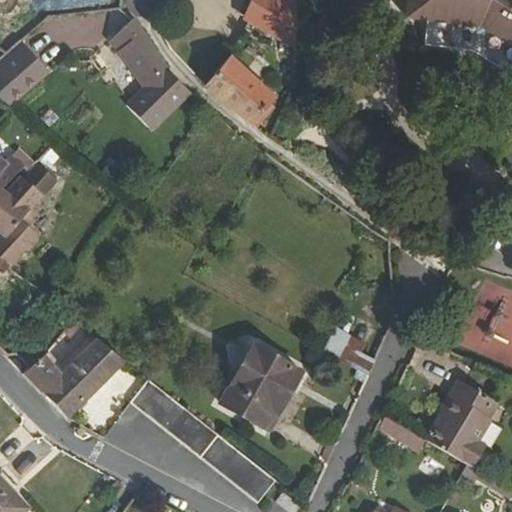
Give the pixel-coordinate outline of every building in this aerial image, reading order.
[(251,0),(246,10),(249,21),(286,42),(286,55),(296,54),(296,12),(276,0),(251,0)] [(276,0),(296,12),(296,0),(276,0)] [(511,0),(408,0),(406,18),(427,20),(424,46),(472,52),(511,76),(511,0)] [(147,125),(184,85),(160,65),(148,45),(133,21),(129,17),(103,38),(116,48),(139,81),(122,100),(147,125)] [(0,58),(0,70),(26,47),(21,41),(0,58)] [(48,72),(26,47),(0,70),(0,98),(9,106),(48,72)] [(274,98),(230,57),(204,87),(218,100),(250,124),(269,104),(274,98)] [(280,79),(292,80),(292,68),(281,68),(280,79)] [(255,128),(273,107),(269,104),(250,124),(255,128)] [(28,170),(35,164),(20,149),(13,156),(24,167),(28,170)] [(5,163),(0,159),(0,188),(2,190),(24,167),(13,156),(5,163)] [(0,188),(0,233),(3,236),(24,251),(29,252),(38,241),(38,236),(21,221),(57,181),(38,165),(25,180),(21,177),(6,193),(2,190),(0,188)] [(3,236),(0,239),(0,259),(9,267),(24,251),(3,236)] [(0,276),(9,267),(0,259),(0,276)] [(511,320),(479,307),(465,340),(501,355),(502,351),(511,355),(511,320)] [(61,413),(65,415),(118,354),(88,330),(54,368),(37,351),(20,371),(61,413)] [(333,354),(362,369),(368,355),(355,348),(359,339),(345,331),(333,354)] [(257,423),(291,366),(245,339),(211,396),(257,423)] [(251,496),(269,473),(145,375),(126,398),(251,496)] [(428,438),(465,460),(473,464),(485,443),(479,439),(492,417),(488,415),(496,401),(460,378),(450,394),(454,397),(447,410),(444,409),(428,438)] [(384,411),(378,423),(419,449),(426,436),(384,411)] [(0,511),(23,511),(27,509),(0,479),(0,511)] [(275,486),(267,496),(287,510),(294,501),(275,486)]
